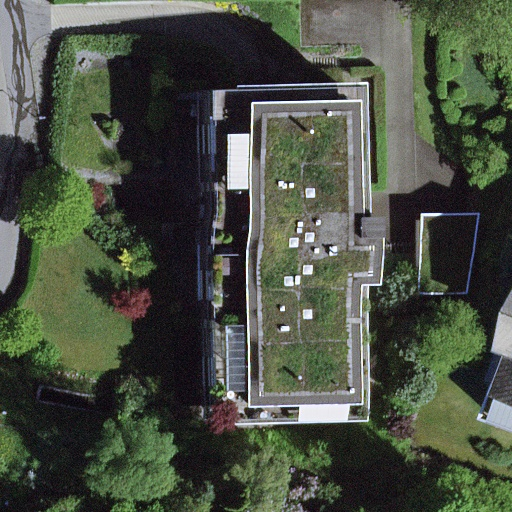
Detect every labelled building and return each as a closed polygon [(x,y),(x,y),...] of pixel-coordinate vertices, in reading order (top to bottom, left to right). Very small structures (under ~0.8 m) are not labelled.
[(345,193),(342,88),(212,91),(215,224),(196,225),(161,226),(162,244),(196,243),(216,243),(220,422),(349,419),(347,314),(337,314),(336,287),(357,286),(356,244),(355,219),(343,219),(333,219),(332,193),(343,193),(345,193)] [(196,225),(215,224),(212,91),(192,91),(196,225)] [(333,219),(343,219),(343,193),(332,193),(333,219)] [(473,222),(417,222),(418,292),(465,291),(473,222)] [(200,423),(220,422),(216,243),(196,243),(200,423)] [(509,386),(511,387),(511,354),(501,383),(509,386)] [(511,387),(509,386),(496,421),(511,427),(511,387)]
